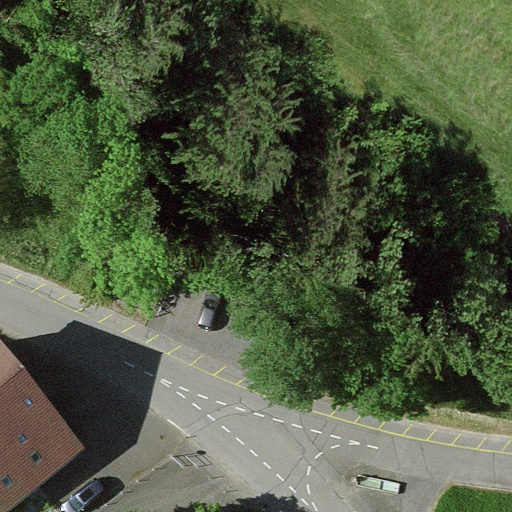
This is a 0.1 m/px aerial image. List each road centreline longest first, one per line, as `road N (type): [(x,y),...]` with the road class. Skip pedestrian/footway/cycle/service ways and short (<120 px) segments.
road 1 (unclassified): [(242,421),(511,470)]
road 2 (residential): [(194,398),(0,303)]
road 3 (residential): [(194,398),(101,511)]
road 4 (unclassified): [(242,421),(321,511)]
